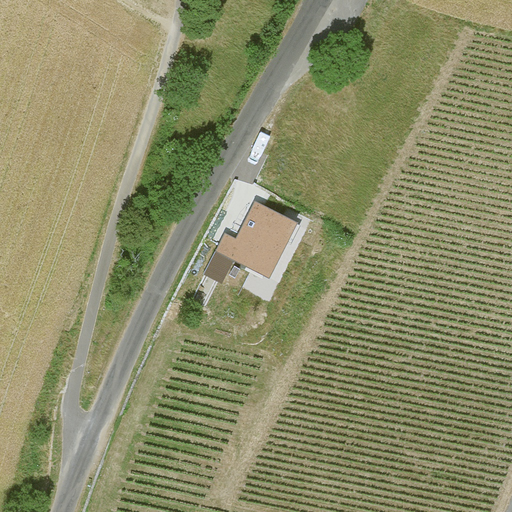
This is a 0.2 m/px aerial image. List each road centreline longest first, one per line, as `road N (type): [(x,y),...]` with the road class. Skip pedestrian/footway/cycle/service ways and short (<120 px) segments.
road 1 (unclassified): [(319,0),(190,221),(81,460)]
road 2 (unclassified): [(183,0),(78,366),(70,414),(81,460)]
